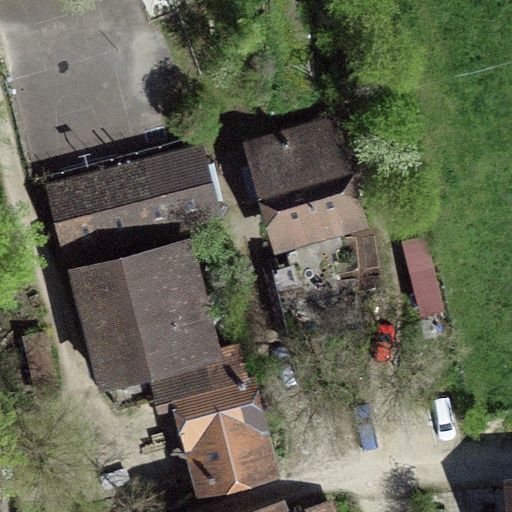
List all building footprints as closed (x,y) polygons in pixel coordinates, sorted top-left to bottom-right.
[(329,123),(254,144),(281,238),(356,217),(329,123)] [(195,150),(55,185),(71,249),(211,213),(195,150)] [(181,394),(207,481),(265,466),(237,344),(209,351),(206,340),(210,339),(184,240),(77,268),(106,380),(150,369),(157,399),(181,394)] [(330,253),(271,268),(288,344),(363,328),(356,293),(339,297),(330,253)] [(420,312),(441,307),(432,271),(412,277),(420,312)]
